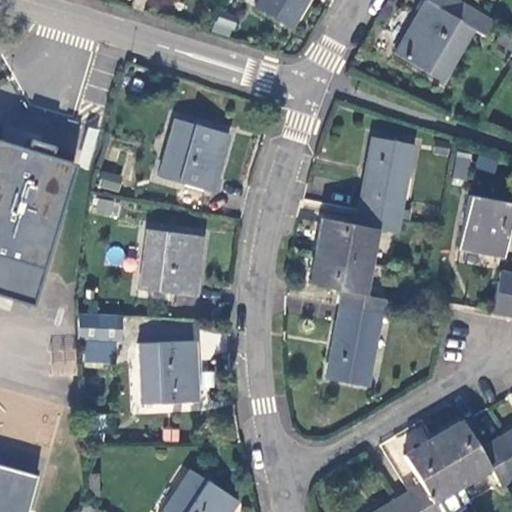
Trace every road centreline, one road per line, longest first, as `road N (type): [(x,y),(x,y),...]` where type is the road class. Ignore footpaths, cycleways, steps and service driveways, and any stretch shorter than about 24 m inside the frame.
road 1 (residential): [(310,90),(269,229),(260,362),(280,478)]
road 2 (residential): [(310,90),(19,0)]
road 3 (residential): [(492,352),(330,457),(280,478)]
